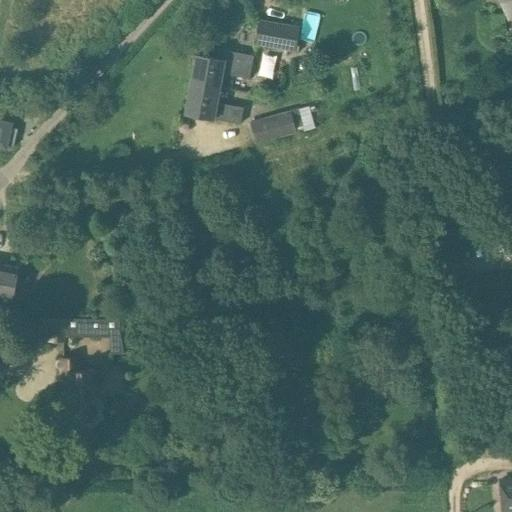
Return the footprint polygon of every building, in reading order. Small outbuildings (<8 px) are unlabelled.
[(255,44),(296,52),(301,28),(260,19),(255,44)] [(196,56),(192,83),(219,87),(222,73),(250,78),(254,55),(225,50),(223,60),(196,56)] [(217,102),(219,87),(192,83),(186,114),(214,119),(241,124),(244,107),(217,102)] [(296,132),(290,111),(251,122),(257,143),(296,132)] [(18,130),(9,128),(10,126),(0,123),(0,147),(5,148),(5,145),(15,147),(18,130)] [(61,222),(63,211),(39,207),(38,219),(33,249),(58,253),(63,222),(61,222)] [(18,267),(0,264),(0,299),(11,302),(18,267)] [(27,318),(27,341),(48,341),(48,342),(68,342),(68,338),(111,338),(111,354),(125,354),(120,333),(120,321),(68,321),(68,318),(48,318),(27,318)] [(238,355),(226,355),(226,364),(238,365),(238,355)] [(77,415),(77,416),(77,419),(78,420),(79,421),(82,423),(84,424),(86,424),(88,424),(89,423),(92,420),(94,419),(94,417),(94,414),(95,415),(95,375),(80,375),(80,357),(60,358),(60,405),(64,405),(63,415),(77,415)] [(511,511),(511,479),(500,480),(502,511),(511,511)]
